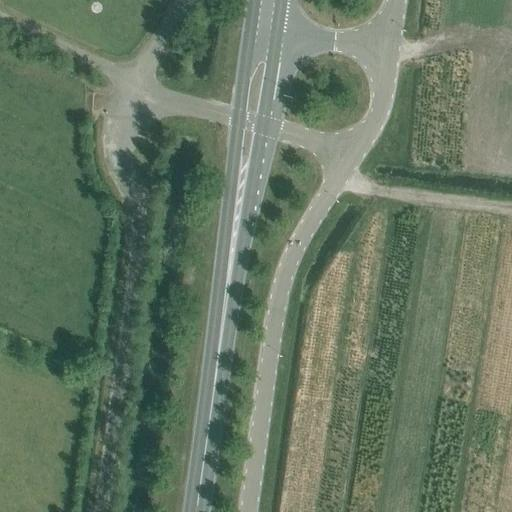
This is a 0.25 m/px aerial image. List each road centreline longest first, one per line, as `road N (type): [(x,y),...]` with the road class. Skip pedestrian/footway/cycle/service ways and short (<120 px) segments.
road 1 (unclassified): [(134,82),(120,151),(137,246),(99,511)]
road 2 (unclassified): [(247,511),(273,312),(296,242),(350,160)]
road 3 (primary): [(194,511),(227,283)]
road 4 (primary): [(238,120),(220,271),(227,283)]
road 5 (primary): [(227,283),(237,275),(261,126)]
road 6 (unclassified): [(134,82),(0,20)]
road 7 (unclassified): [(350,160),(381,103),(393,47)]
